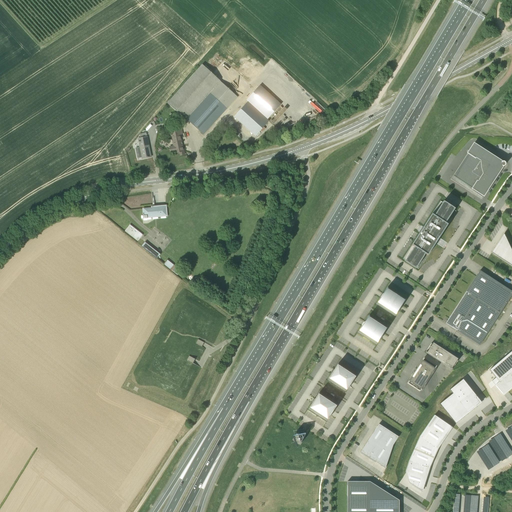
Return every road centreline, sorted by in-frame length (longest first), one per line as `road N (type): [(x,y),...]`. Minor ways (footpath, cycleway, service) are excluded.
road 1 (secondary): [(0,252),(44,217),(92,194),(250,163),(346,130),(511,39)]
road 2 (motorway): [(470,0),(225,409)]
road 3 (motorway): [(245,399),(483,0)]
road 4 (unclassified): [(325,511),(335,456),(511,183)]
road 5 (track): [(438,0),(369,119)]
road 6 (unclassified): [(430,511),(458,446),(511,406)]
road 7 (motorway): [(183,511),(245,399)]
road 8 (motorway): [(225,409),(154,511)]
road 9 (motorway): [(198,511),(245,399)]
